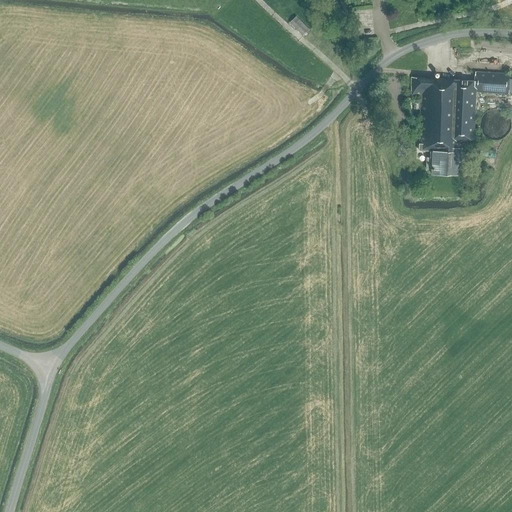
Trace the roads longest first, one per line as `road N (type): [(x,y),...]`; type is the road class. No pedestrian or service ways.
road 1 (unclassified): [(46,369),(162,244),(303,141),(385,64),(448,34),(511,36)]
road 2 (unclassified): [(9,511),(46,369)]
